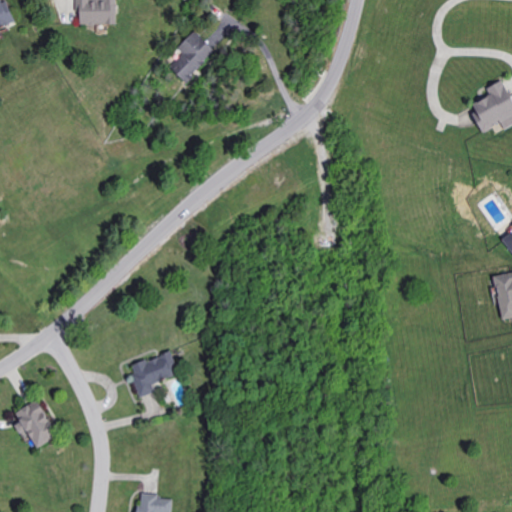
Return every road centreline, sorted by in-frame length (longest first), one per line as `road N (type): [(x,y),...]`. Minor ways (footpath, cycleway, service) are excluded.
road 1 (residential): [(316,107),(218,184),(58,331),(0,371)]
road 2 (residential): [(98,511),(98,430),(52,335)]
